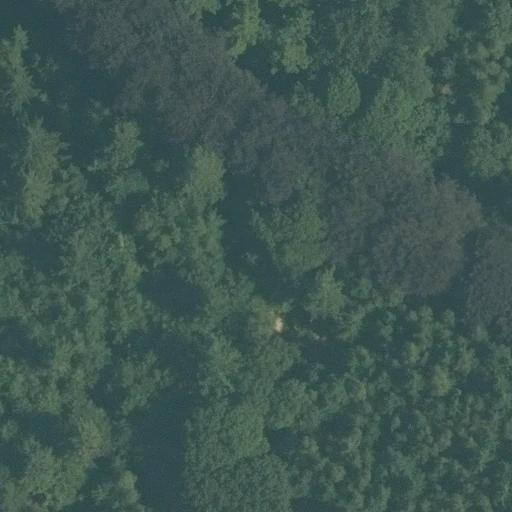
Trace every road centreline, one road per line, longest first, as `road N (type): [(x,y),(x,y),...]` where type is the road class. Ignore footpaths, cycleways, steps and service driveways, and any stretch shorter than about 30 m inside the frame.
road 1 (track): [(66,0),(190,123),(254,171),(326,206)]
road 2 (track): [(326,206),(223,511)]
road 3 (track): [(511,296),(326,206)]
